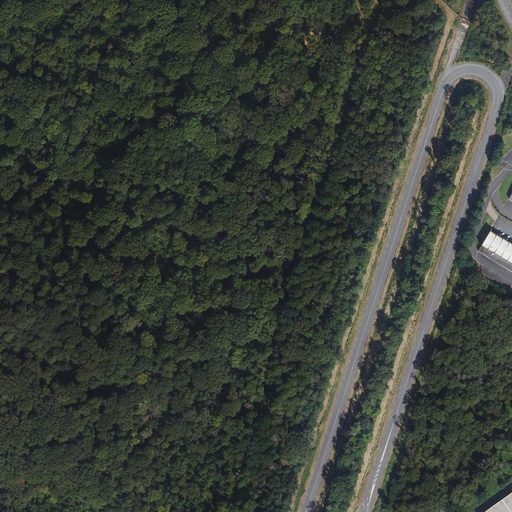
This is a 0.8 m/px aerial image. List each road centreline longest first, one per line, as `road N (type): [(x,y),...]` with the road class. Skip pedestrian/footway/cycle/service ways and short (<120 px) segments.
road 1 (unclassified): [(444,85),(306,511)]
road 2 (unclassified): [(364,511),(499,97)]
